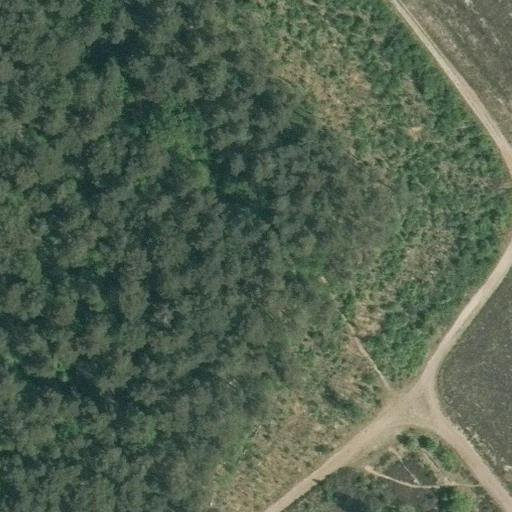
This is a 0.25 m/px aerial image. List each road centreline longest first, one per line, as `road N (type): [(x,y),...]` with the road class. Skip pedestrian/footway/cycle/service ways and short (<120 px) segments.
road 1 (track): [(511,165),(389,0)]
road 2 (track): [(412,391),(268,511)]
road 3 (track): [(412,391),(511,253)]
road 4 (track): [(511,511),(412,391)]
